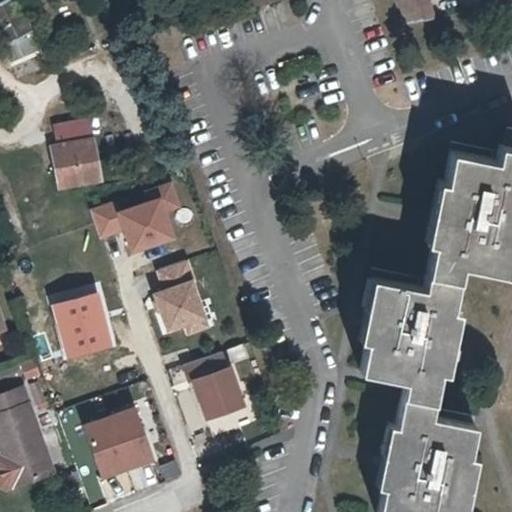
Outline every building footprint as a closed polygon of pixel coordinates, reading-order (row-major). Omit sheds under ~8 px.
[(11,63),(40,51),(17,0),(0,0),(0,42),(7,57),(11,63)] [(426,0),(394,0),(401,20),(432,15),(426,0)] [(66,162),(59,164),(63,184),(103,177),(92,117),(59,125),(62,143),(66,162)] [(457,511),(468,455),(475,424),(432,415),(441,370),(453,309),(462,265),(505,273),(511,244),(511,240),(511,129),(506,128),(502,146),(494,144),(490,163),(445,155),(440,185),(427,247),(418,292),(376,284),(363,347),(357,376),(400,385),(391,428),(379,490),(374,511),(457,511)] [(55,145),(59,164),(66,162),(62,143),(55,145)] [(97,226),(100,236),(125,228),(132,249),(173,235),(164,210),(179,205),(171,182),(147,191),(150,200),(120,211),(117,201),(91,210),(97,226)] [(420,244),(427,247),(440,185),(432,184),(426,215),(420,244)] [(186,259),(158,268),(165,289),(155,292),(167,328),(203,315),(191,280),(193,280),(186,259)] [(354,345),(363,347),(376,284),(367,282),(354,345)] [(56,304),(60,323),(66,322),(73,352),(108,344),(97,294),(56,304)] [(461,311),(453,309),(441,370),(450,372),(461,311)] [(203,315),(185,322),(188,331),(207,325),(203,315)] [(222,350),(184,364),(190,380),(195,379),(208,416),(244,403),(230,365),(228,366),(222,350)] [(0,392),(0,441),(4,454),(0,455),(0,474),(3,484),(10,486),(20,483),(57,469),(24,384),(0,392)] [(135,405),(110,414),(129,464),(153,455),(135,405)] [(110,414),(86,423),(104,473),(129,464),(110,414)] [(371,489),(379,490),(391,428),(383,426),(377,458),(371,489)] [(464,511),(476,457),(468,455),(457,511),(464,511)]
